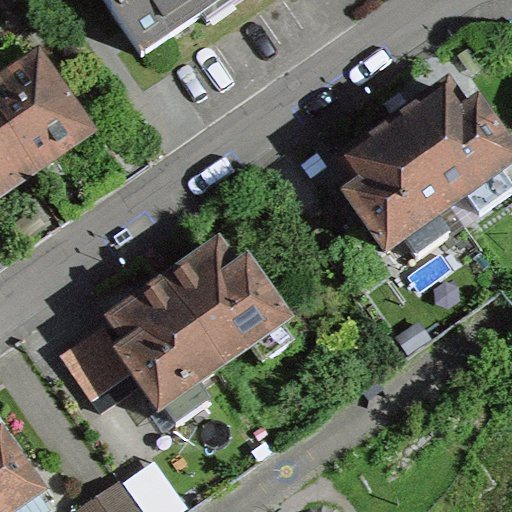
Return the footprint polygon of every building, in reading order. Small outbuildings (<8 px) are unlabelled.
[(105,0),(146,59),(231,0),(105,0)] [(0,216),(113,140),(47,43),(0,74),(0,216)] [(454,91),(330,176),(393,266),(511,184),(511,138),(487,103),(470,115),(454,91)] [(134,363),(169,415),(299,328),(255,262),(247,268),(228,240),(193,263),(196,271),(187,277),(183,271),(163,285),(165,295),(154,302),(152,293),(111,320),(112,330),(107,329),(69,354),(93,390),(134,363)] [(0,511),(42,511),(60,500),(11,429),(0,437),(0,511)] [(145,511),(123,482),(82,511),(145,511)]
